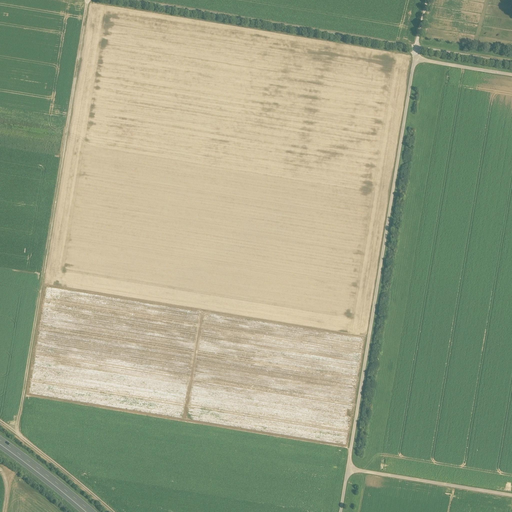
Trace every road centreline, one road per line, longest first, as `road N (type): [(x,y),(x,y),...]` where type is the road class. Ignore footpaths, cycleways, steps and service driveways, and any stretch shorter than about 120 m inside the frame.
road 1 (track): [(427,0),(341,511)]
road 2 (track): [(88,0),(18,434)]
road 3 (residential): [(511,64),(113,0)]
road 4 (track): [(511,495),(348,469)]
road 5 (track): [(0,421),(110,511)]
